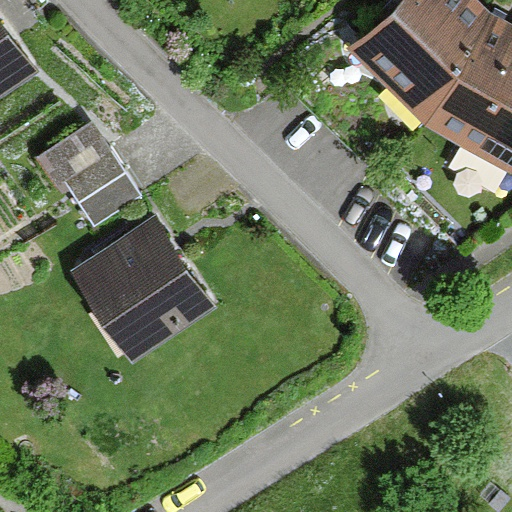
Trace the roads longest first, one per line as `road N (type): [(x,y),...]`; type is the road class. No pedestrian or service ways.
road 1 (residential): [(83,0),(435,350)]
road 2 (residential): [(177,511),(435,350)]
